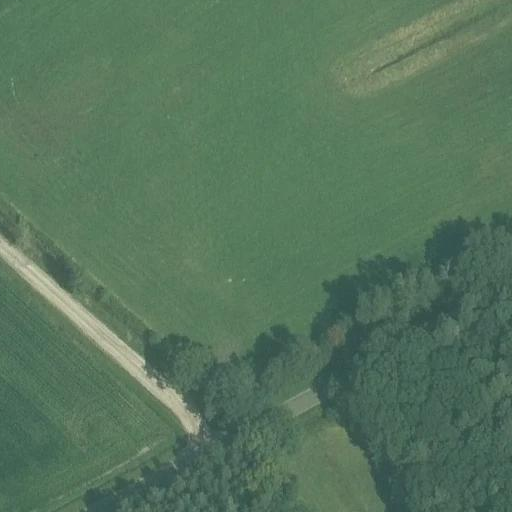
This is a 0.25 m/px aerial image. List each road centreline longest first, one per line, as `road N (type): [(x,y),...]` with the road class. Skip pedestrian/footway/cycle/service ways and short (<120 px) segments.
road 1 (unclassified): [(100,511),(511,289)]
road 2 (track): [(0,244),(220,447)]
